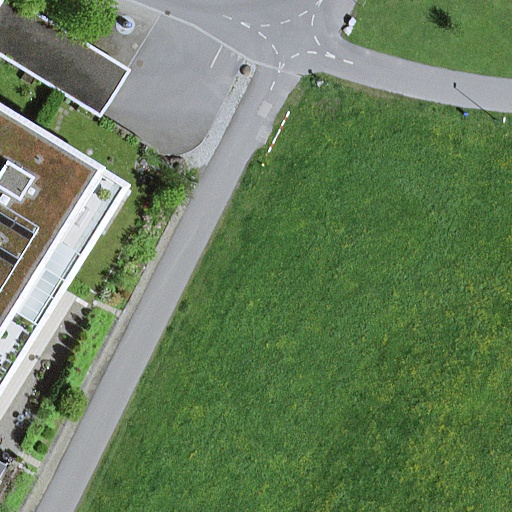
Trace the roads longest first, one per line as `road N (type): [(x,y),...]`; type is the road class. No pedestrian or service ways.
road 1 (track): [(292,39),(58,511)]
road 2 (residential): [(511,95),(458,89),(292,39)]
